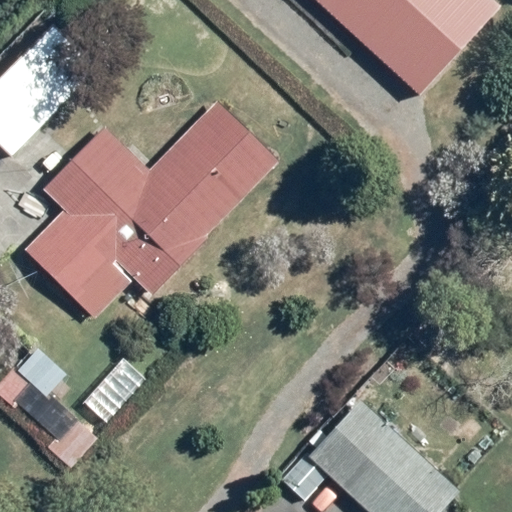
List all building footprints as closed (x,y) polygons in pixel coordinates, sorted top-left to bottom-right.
[(506,5),(500,0),(317,0),(418,95),(506,5)] [(101,69),(57,25),(0,80),(0,144),(13,157),(101,69)] [(152,166),(106,124),(43,186),(65,208),(27,250),(98,320),(137,278),(157,296),(287,162),(218,100),(152,166)] [(361,403),(315,455),(309,450),(282,480),(292,489),(305,501),(330,473),(373,511),(441,511),(459,492),(361,403)] [(99,437),(73,413),(45,444),(70,468),(99,437)]
